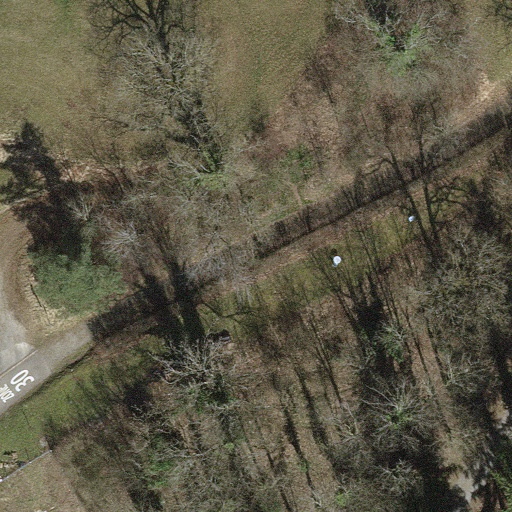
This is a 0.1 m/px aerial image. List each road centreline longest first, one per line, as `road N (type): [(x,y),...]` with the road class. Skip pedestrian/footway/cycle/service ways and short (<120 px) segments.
road 1 (track): [(23,378),(145,299),(411,167),(511,104)]
road 2 (track): [(511,411),(441,511)]
